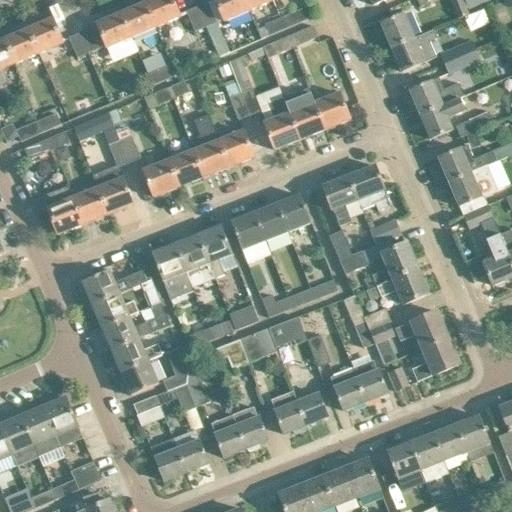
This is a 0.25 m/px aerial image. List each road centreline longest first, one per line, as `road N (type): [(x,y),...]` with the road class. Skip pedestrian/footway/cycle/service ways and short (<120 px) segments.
road 1 (residential): [(42,268),(395,135)]
road 2 (residential): [(499,380),(395,135)]
road 3 (residential): [(254,481),(499,380)]
road 4 (residential): [(149,511),(77,353)]
road 5 (residential): [(395,135),(336,0)]
